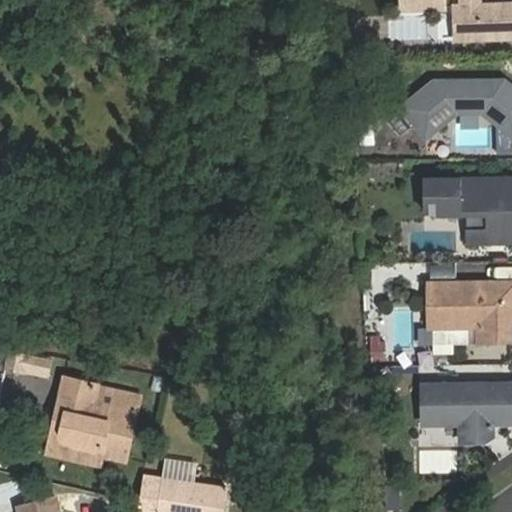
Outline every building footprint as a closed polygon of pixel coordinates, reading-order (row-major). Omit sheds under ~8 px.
[(402,0),(403,10),(448,9),(447,0),(462,0),(463,5),(456,6),(457,40),(511,37),(511,3),(477,5),(476,0),(402,0)] [(511,83),(508,80),(439,81),(404,107),(428,139),(460,115),(485,114),(511,135),(511,83)] [(511,178),(424,179),(425,212),(467,211),(487,211),(487,243),(511,242),(511,178)] [(467,211),(468,243),(487,243),(487,211),(467,211)] [(511,282),(430,283),(430,327),(446,327),(479,326),(479,341),(511,341),(511,313),(511,312),(511,282)] [(479,326),(446,327),(446,342),(479,341),(479,326)] [(373,343),(374,361),(388,361),(387,343),(373,343)] [(29,357),(8,353),(5,369),(26,373),(29,357)] [(61,435),(70,450),(124,462),(135,414),(92,404),(96,387),(63,380),(51,433),(61,435)] [(511,384),(423,385),(424,424),(462,423),(462,442),(483,442),(493,437),(493,423),(511,423),(511,384)] [(139,397),(96,387),(92,404),(135,414),(139,397)] [(165,458),(161,480),(194,485),(197,463),(165,458)] [(156,511),(223,511),(226,490),(194,485),(161,480),(156,511)] [(382,510),(399,510),(399,484),(382,484),(382,510)] [(21,511),(59,511),(56,497),(20,506),(21,511)]
